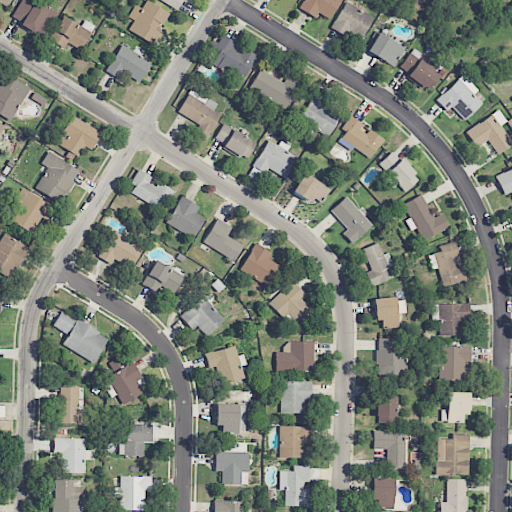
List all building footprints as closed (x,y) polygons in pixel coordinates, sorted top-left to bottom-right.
[(56,12),(36,0),(21,0),(11,18),(41,36),(56,12)] [(159,0),(177,10),(183,0),(159,0)] [(306,0),(300,9),(315,18),(319,13),(330,20),(342,0),(306,0)] [(169,13),(146,1),(142,9),(135,5),(128,18),(134,21),(128,31),(153,44),(169,13)] [(373,15),(344,3),(332,30),(347,37),(349,33),(363,39),(373,15)] [(81,27),(62,16),(49,41),(64,49),(67,43),(80,50),(93,26),(84,22),(81,27)] [(367,52),(393,67),(405,48),(379,33),(367,52)] [(242,48),(242,49),(221,37),(214,49),(218,52),(211,64),(225,72),(228,67),(244,77),(257,56),(242,48)] [(105,72),(119,79),(122,73),(139,82),(151,62),(120,45),(105,72)] [(398,70),(430,91),(440,75),(429,68),(433,61),(413,48),(398,70)] [(300,85),(287,77),(283,83),(261,70),(249,88),(285,110),(300,85)] [(29,89),(7,75),(2,84),(0,83),(0,115),(10,121),(29,89)] [(482,104),(473,94),(478,90),(463,75),(436,100),(447,112),(452,107),(464,120),(482,104)] [(176,114),(209,134),(221,114),(213,110),(217,104),(191,89),(176,114)] [(327,101),(314,93),(298,120),(328,137),(340,116),(323,106),(327,101)] [(476,148),(488,140),(496,155),(511,145),(511,143),(501,126),(506,122),(499,110),(465,131),(476,148)] [(69,152),(68,154),(76,159),(84,146),(91,150),(101,134),(72,116),(55,143),(69,152)] [(382,141),(362,127),(363,125),(350,116),(341,129),(345,132),(338,143),(351,152),(354,148),(370,159),(382,141)] [(247,160),(256,141),(222,124),(215,139),(225,144),(223,148),(247,160)] [(252,167),(264,174),(267,168),(285,179),(298,158),(287,151),(290,146),(281,140),(277,145),(268,140),(252,167)] [(378,165),(404,193),(419,179),(392,151),(378,165)] [(35,190),(62,203),(79,168),(47,153),(41,164),(47,167),(35,190)] [(511,168),(495,176),(504,195),(511,192),(511,195),(511,168)] [(162,211),(173,190),(158,182),(158,183),(139,172),(127,192),(162,211)] [(293,192),(319,206),(329,188),(303,174),(293,192)] [(8,220),(33,233),(41,217),(47,221),(55,207),(23,190),(8,220)] [(402,205),(410,219),(405,221),(411,232),(417,229),(423,241),(449,227),(442,214),(433,218),(422,195),(402,205)] [(199,206),(180,197),(166,224),(194,238),(204,218),(196,214),(199,206)] [(347,230),(342,234),(350,244),(371,226),(347,197),(330,210),(347,230)] [(243,245),(226,236),(231,227),(216,219),(202,243),(234,261),(243,245)] [(98,258),(111,265),(114,259),(132,268),(143,247),(112,231),(98,258)] [(0,240),(0,272),(10,278),(28,248),(4,234),(0,240)] [(371,271),(365,273),(371,287),(392,278),(388,267),(393,265),(388,253),(383,255),(378,242),(362,249),(371,271)] [(278,265),(267,259),(271,253),(256,243),(238,271),(264,287),(278,265)] [(160,287),(173,294),(183,276),(155,260),(142,285),(157,293),(160,287)] [(307,295),(291,281),(269,304),(293,327),(310,308),(302,301),(307,295)] [(224,319),(201,296),(179,317),(192,331),(196,327),(206,336),(224,319)] [(385,329),(398,329),(397,313),(405,313),(405,298),(374,299),(374,321),(385,320),(385,329)] [(432,321),(439,321),(439,336),(463,336),(462,323),(470,323),(469,304),(432,305),(432,321)] [(52,326),(66,335),(75,320),(61,311),(52,326)] [(62,346),(94,363),(107,336),(75,320),(62,346)] [(404,376),(405,346),(395,346),(395,339),(377,339),(376,375),(404,376)] [(275,372),(313,373),(313,342),(284,342),(284,353),(276,352),(275,372)] [(220,385),(242,379),(239,366),(245,365),(243,355),(237,356),(234,346),(204,354),(208,369),(215,367),(220,385)] [(470,346),(440,346),(441,381),(464,380),(464,361),(470,361),(470,346)] [(133,362),(124,366),(119,357),(109,363),(115,373),(103,379),(113,397),(117,395),(122,404),(143,393),(136,381),(141,378),(133,362)] [(311,381),(280,382),(281,413),(306,413),(305,400),(312,400),(311,381)] [(397,386),(383,385),(383,393),(376,393),(375,423),(395,424),(397,386)] [(78,387),(59,387),(58,423),(85,424),(85,410),(78,410),(78,387)] [(462,423),(462,415),(468,415),(469,393),(448,393),(447,410),(441,410),(441,422),(462,423)] [(221,433),(244,433),(244,405),(216,404),(215,425),(221,426),(221,433)] [(152,425),(126,424),(126,444),(119,444),(118,456),(144,456),(144,442),(152,442),(152,425)] [(306,458),(307,427),(280,426),(279,458),(306,458)] [(404,468),(404,431),(373,431),(373,449),(387,450),(386,468),(404,468)] [(468,474),(468,434),(452,434),(452,439),(436,439),(436,474),(468,474)] [(84,473),(85,460),(87,460),(87,439),(53,438),(53,453),(59,453),(59,473),(84,473)] [(214,471),(221,472),(220,484),(247,485),(248,453),(215,452),(214,471)] [(280,471),(279,490),(285,490),(284,507),(309,508),(310,466),(293,466),(293,471),(280,471)] [(151,477),(120,476),(120,488),(115,487),(115,497),(119,497),(119,510),(144,511),(144,492),(151,492),(151,477)] [(394,479),(372,478),(371,498),(378,498),(378,509),(393,509),(394,479)] [(446,502),(440,502),(439,511),(465,511),(466,480),(447,479),(446,502)] [(81,511),(82,487),(73,487),(73,480),(54,480),(53,511),(81,511)] [(213,511),(249,511),(250,509),(244,509),(244,501),(214,501),(213,511)]
